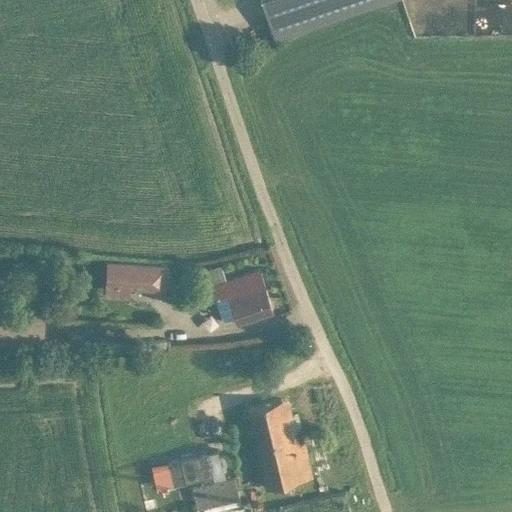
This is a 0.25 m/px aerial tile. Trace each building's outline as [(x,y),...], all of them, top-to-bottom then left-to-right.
[(262,0),(275,37),(387,0),(262,0)] [(105,260),(103,293),(157,295),(158,262),(105,260)] [(242,322),(281,308),(267,267),(212,285),(217,299),(232,293),(242,322)] [(0,301),(0,341),(43,343),(44,303),(0,301)] [(270,489),(318,477),(297,397),(249,410),(270,489)] [(206,452),(150,464),(155,489),(212,477),(206,452)] [(350,511),(345,490),(268,509),(268,511),(350,511)]
